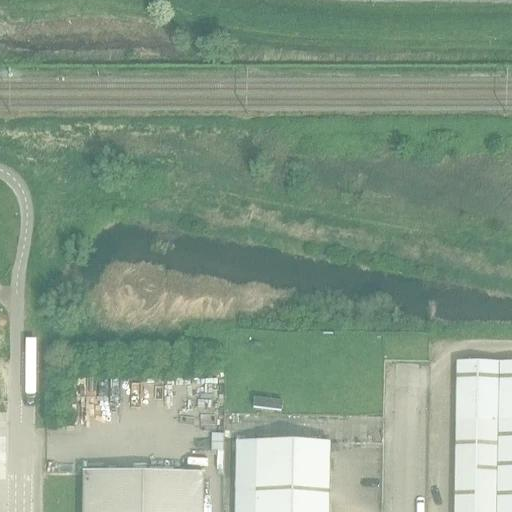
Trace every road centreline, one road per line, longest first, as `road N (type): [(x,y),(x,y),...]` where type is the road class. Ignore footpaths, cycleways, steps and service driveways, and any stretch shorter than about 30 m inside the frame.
road 1 (unclassified): [(17,511),(13,305)]
road 2 (unclassified): [(402,511),(403,362)]
